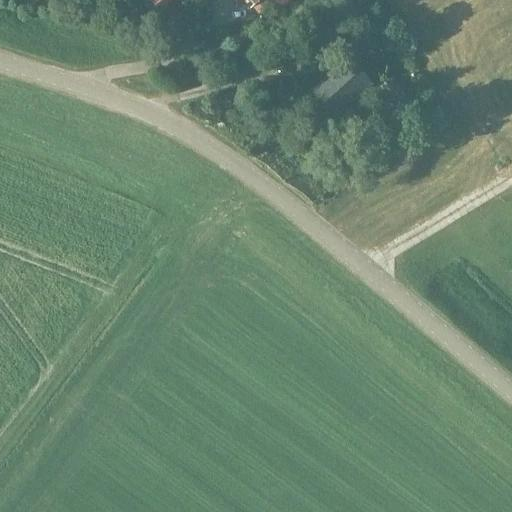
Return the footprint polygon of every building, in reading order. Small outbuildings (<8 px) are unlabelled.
[(147,0),(157,11),(170,0),(147,0)] [(241,0),(250,9),(260,0),(241,0)] [(316,49),(351,34),(344,16),(308,31),(316,49)] [(339,46),(353,63),(373,46),(358,29),(339,46)] [(348,62),(312,93),(333,118),(369,86),(348,62)] [(418,119),(386,82),(379,89),(411,125),(418,119)]
